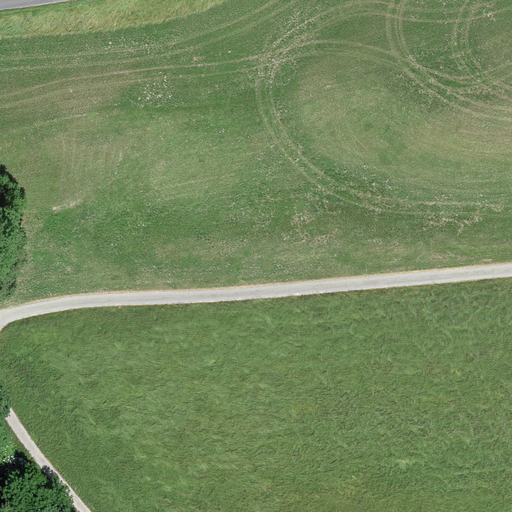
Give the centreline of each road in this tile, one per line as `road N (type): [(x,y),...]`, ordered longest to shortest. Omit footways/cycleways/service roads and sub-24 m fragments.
road 1 (track): [(0,318),(63,302),(511,270)]
road 2 (track): [(84,511),(0,398)]
